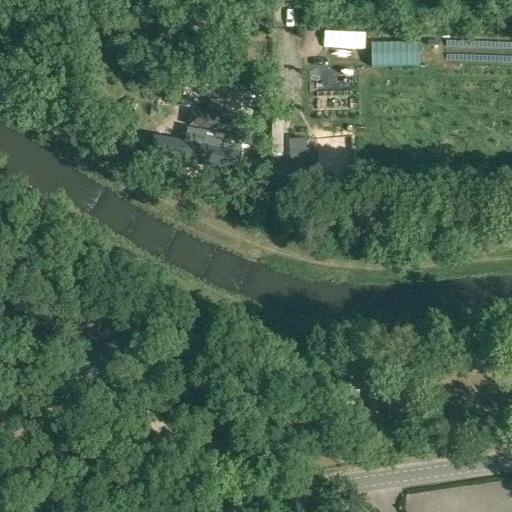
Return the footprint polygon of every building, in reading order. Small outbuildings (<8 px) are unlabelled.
[(159,140),(156,151),(158,154),(157,156),(202,165),(239,172),(242,152),(240,152),(243,138),(245,139),(249,118),(196,108),(192,128),(194,129),(192,142),(188,141),(161,136),(161,138),(159,140)] [(305,139),(289,141),(292,184),(308,183),(305,139)] [(117,365),(110,337),(81,343),(90,383),(109,379),(106,367),(117,365)] [(60,366),(76,346),(65,338),(49,359),(60,366)] [(390,418),(419,416),(417,393),(388,396),(390,418)]
